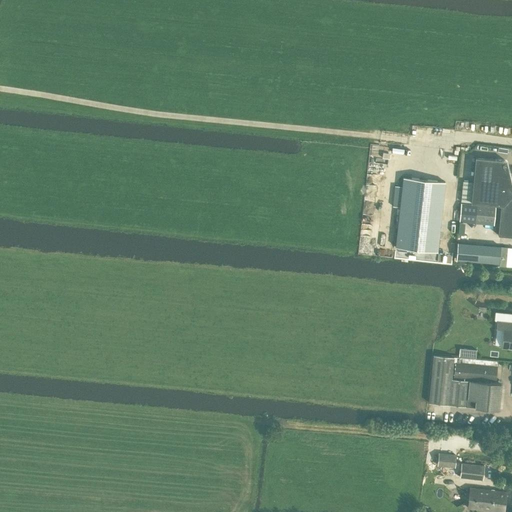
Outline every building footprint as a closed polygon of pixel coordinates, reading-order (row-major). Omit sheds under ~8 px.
[(501,205),(498,235),(511,236),(511,185),(506,160),(475,157),(471,203),(501,205)] [(394,186),(392,206),(400,207),(396,247),(438,251),(445,182),(403,177),(402,187),(394,186)] [(494,225),(496,207),(476,205),(474,223),(494,225)] [(498,263),(500,246),(458,243),(456,259),(498,263)] [(477,285),(473,290),(478,294),(483,289),(479,286),(478,285),(477,285)] [(511,347),(511,329),(511,330),(511,323),(497,322),(496,329),(504,329),(502,347),(511,347)] [(459,348),(458,356),(475,357),(476,350),(459,348)] [(453,379),(451,379),(454,357),(433,355),(428,402),(498,410),(501,383),(494,383),(496,367),(455,363),(453,379)] [(439,453),(438,465),(454,467),(455,455),(439,453)] [(461,463),(460,477),(482,479),(483,465),(461,463)] [(504,511),(506,492),(470,488),(468,508),(504,511)]
